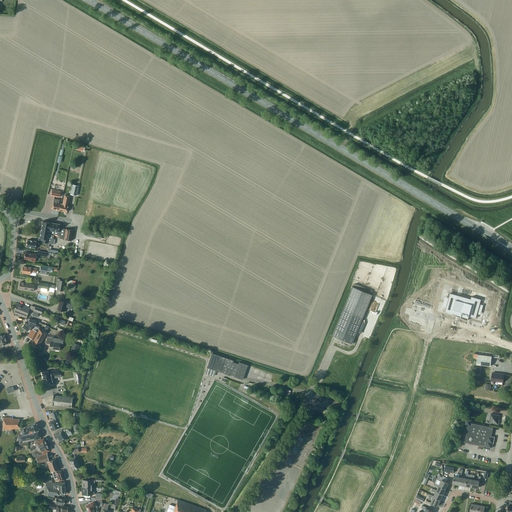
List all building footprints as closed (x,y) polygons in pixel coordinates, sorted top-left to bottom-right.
[(70,194),(76,196),(79,186),(72,184),(70,194)] [(67,212),(70,196),(65,195),(63,204),(61,204),(59,210),(67,212)] [(59,210),(61,204),(59,203),(60,200),(54,198),(52,209),(59,210)] [(60,224),(43,221),(40,238),(43,239),(43,243),(53,244),(54,235),(60,236),(60,238),(64,239),(72,241),(74,230),(66,229),(59,228),(60,224)] [(26,247),(37,249),(38,242),(27,240),(26,247)] [(25,252),(24,259),(29,260),(28,261),(35,262),(36,258),(36,254),(25,252)] [(356,273),(354,280),(362,283),(364,276),(356,273)] [(58,290),(63,291),(65,281),(60,280),(60,279),(57,279),(56,287),(58,287),(58,290)] [(19,289),(34,291),(35,285),(29,284),(20,282),(19,289)] [(333,336),(352,344),(373,295),(371,294),(373,291),(356,284),(354,287),(353,287),(333,336)] [(476,318),(481,299),(471,297),(471,299),(450,293),(445,312),(458,316),(458,317),(468,320),(469,316),(476,318)] [(61,312),(62,311),(64,311),(66,307),(72,309),(73,305),(60,301),(57,309),(58,309),(57,311),(61,312)] [(30,308),(18,303),(14,312),(21,314),(20,315),(27,318),(30,308)] [(37,322),(30,319),(28,323),(27,322),(27,323),(26,322),(23,326),(23,327),(27,331),(29,331),(34,325),(35,325),(37,322)] [(46,332),(39,328),(37,332),(32,329),(28,337),(33,339),(32,342),(33,342),(32,344),(39,348),(46,332)] [(55,336),(49,335),(47,337),(46,343),(50,344),(50,349),(60,350),(60,343),(54,342),(55,336)] [(231,376),(232,375),(234,376),(234,377),(243,380),(248,365),(239,362),(238,364),(233,362),(234,361),(212,353),(207,368),(231,376)] [(477,364),(491,366),(492,356),(478,354),(477,361),(477,364)] [(50,381),(51,385),(56,384),(54,378),(61,377),(60,369),(48,371),(42,372),(44,382),(50,381)] [(491,381),(503,382),(504,374),(492,373),(491,381)] [(54,395),(53,395),(52,406),(53,406),(53,405),(72,407),(72,397),(54,395)] [(499,415),(491,414),(489,422),(494,423),(494,424),(498,425),(499,420),(498,420),(499,415)] [(3,417),(3,429),(13,429),(13,428),(19,428),(19,419),(13,419),(13,418),(3,417)] [(59,419),(56,420),(56,419),(49,422),(52,431),(62,427),(59,419)] [(464,442),(492,448),(494,437),(491,437),(493,427),(471,423),(472,420),(466,419),(465,425),(468,425),(464,442)] [(36,424),(35,423),(26,428),(25,427),(21,430),(19,435),(18,437),(20,444),(37,440),(41,438),(38,430),(38,429),(39,428),(37,424),(36,424)] [(70,431),(68,427),(53,434),(58,444),(67,439),(66,437),(67,437),(65,433),(70,431)] [(35,442),(36,445),(30,448),(31,451),(36,449),(37,449),(37,448),(47,444),(44,439),(43,438),(39,441),(38,441),(37,441),(35,442)] [(47,454),(48,454),(47,451),(50,450),(47,444),(37,448),(37,449),(36,449),(37,451),(35,452),(32,454),(34,457),(36,457),(37,457),(47,454)] [(47,462),(50,472),(59,470),(56,459),(49,461),(47,454),(37,457),(36,457),(38,464),(45,462),(45,463),(47,462)] [(69,460),(73,470),(80,467),(75,457),(69,460)] [(56,479),(56,481),(64,480),(62,471),(56,472),(56,471),(53,472),(55,479),(56,479)] [(461,477),(462,473),(460,472),(459,477),(454,476),(453,483),(459,485),(460,477),(461,477)] [(468,478),(468,474),(466,473),(465,478),(461,477),(460,477),(459,485),(465,486),(467,478),(468,478)] [(474,480),(475,475),(472,475),(471,479),(468,478),(467,478),(465,486),(471,487),(473,479),(474,480)] [(480,481),(481,476),(479,476),(478,480),(474,480),(473,479),(471,487),(478,488),(479,481),(480,481)] [(446,489),(448,483),(442,480),(442,479),(438,477),(437,479),(435,483),(439,485),(439,486),(446,489)] [(46,483),(46,486),(45,495),(55,497),(55,494),(59,495),(65,494),(64,491),(66,491),(65,482),(62,483),(62,482),(58,482),(54,483),(46,483)] [(439,486),(439,485),(435,483),(434,485),(438,487),(436,491),(443,495),(446,489),(439,486)] [(436,491),(432,489),(431,491),(435,493),(434,496),(433,497),(440,500),(443,495),(436,491)] [(433,497),(434,496),(430,494),(429,496),(433,498),(431,503),(438,506),(440,500),(433,497)] [(205,511),(206,510),(178,500),(173,511),(205,511)] [(97,507),(95,503),(94,501),(91,502),(89,502),(89,504),(86,505),(86,506),(89,511),(95,511),(96,511),(97,507)]
